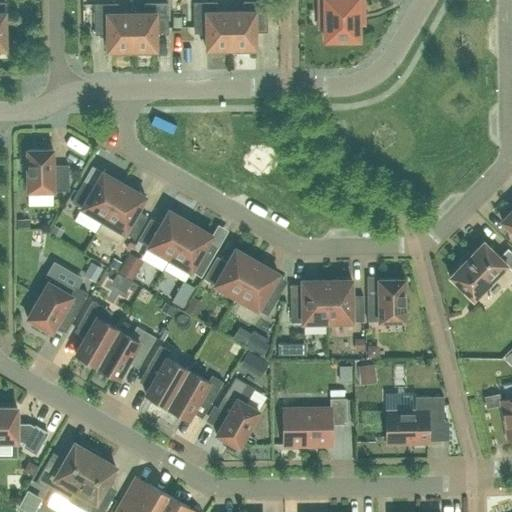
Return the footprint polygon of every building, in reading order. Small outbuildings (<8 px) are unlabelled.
[(362,13),(361,0),(318,0),(319,16),(324,16),(324,39),(358,39),(357,13),(362,13)] [(243,11),(229,11),(230,48),(234,48),(234,52),(250,51),(250,48),(255,48),(254,26),(266,26),(266,1),(243,1),(243,11)] [(130,12),(131,50),(135,50),(135,53),(151,53),(151,50),(156,50),(155,28),(167,28),(167,2),(144,3),(144,12),(130,12)] [(226,48),(230,48),(229,11),(216,11),(216,2),(193,2),(193,27),(205,27),(205,49),(210,49),(210,52),(226,52),(226,48)] [(131,50),(130,12),(117,13),(117,3),(94,3),(94,29),(106,29),(106,50),(111,50),(111,54),(127,53),(127,50),(131,50)] [(236,53),(237,67),(259,66),(259,52),(236,53)] [(52,165),(52,149),(26,149),(27,191),(68,190),(67,165),(52,165)] [(91,166),(71,201),(81,207),(80,207),(102,220),(123,184),(101,171),(101,172),(91,166)] [(123,184),(102,220),(134,238),(146,216),(137,211),(145,196),(123,184)] [(169,258),(190,222),(168,209),(160,224),(150,218),(137,239),(169,258)] [(511,209),(501,220),(511,230),(511,209)] [(190,222),(169,258),(200,276),(216,248),(207,243),(211,235),(190,222)] [(498,256),(482,241),(449,276),(472,298),(505,264),(511,270),(511,252),(507,247),(498,256)] [(204,278),(235,296),(256,260),(234,248),(226,262),(216,256),(204,278)] [(256,260),(235,296),(267,314),(279,293),(270,287),(278,273),(256,260)] [(363,260),(364,285),(374,285),(373,260),(363,260)] [(73,290),(50,277),(27,317),(51,331),(63,311),(73,317),(87,293),(75,286),(73,290)] [(351,279),(326,280),(326,321),(351,321),(363,320),(362,295),(351,296),(351,279)] [(378,295),(366,295),(367,321),(404,320),(403,279),(377,279),(378,295)] [(301,322),(326,321),(326,280),(301,280),(301,284),(289,284),(290,321),(301,321),(301,322)] [(188,295),(177,289),(169,303),(180,310),(188,295)] [(201,303),(190,297),(183,311),(194,317),(201,303)] [(117,329),(106,322),(112,312),(102,306),(92,300),(77,326),(87,332),(75,352),(97,365),(117,329)] [(130,336),(117,329),(97,365),(118,377),(130,357),(140,362),(155,337),(136,326),(130,336)] [(240,326),(233,338),(262,355),(269,343),(240,326)] [(278,342),(278,355),(288,355),(288,342),(278,342)] [(166,405),(187,369),(166,357),(169,351),(159,345),(147,366),(157,372),(145,393),(166,405)] [(511,350),(503,359),(511,367),(511,350)] [(221,365),(228,371),(239,359),(232,352),(221,365)] [(375,364),(358,366),(361,384),(377,381),(375,364)] [(187,369),(166,405),(188,418),(200,397),(210,403),(222,381),(211,375),(208,381),(187,369)] [(253,387),(234,377),(216,407),(226,413),(215,433),(237,446),(258,410),(244,402),(253,387)] [(443,420),(443,396),(414,396),(415,410),(385,411),(385,443),(427,442),(427,420),(443,420)] [(346,423),(345,397),(329,397),(329,407),(282,408),(283,444),(330,444),(330,424),(346,423)] [(511,397),(500,400),(508,439),(511,438),(511,397)] [(0,440),(21,441),(25,443),(23,446),(35,453),(47,432),(35,425),(34,426),(29,423),(16,423),(16,407),(0,406),(0,440)] [(68,500),(96,451),(81,442),(79,446),(73,442),(61,464),(49,457),(35,481),(68,500)] [(96,451),(68,500),(88,511),(102,511),(111,497),(101,491),(115,466),(109,463),(111,460),(96,451)] [(158,511),(168,494),(136,476),(115,511),(158,511)] [(36,511),(45,498),(29,489),(19,506),(29,511),(36,511)] [(198,511),(168,494),(158,511),(198,511)]
